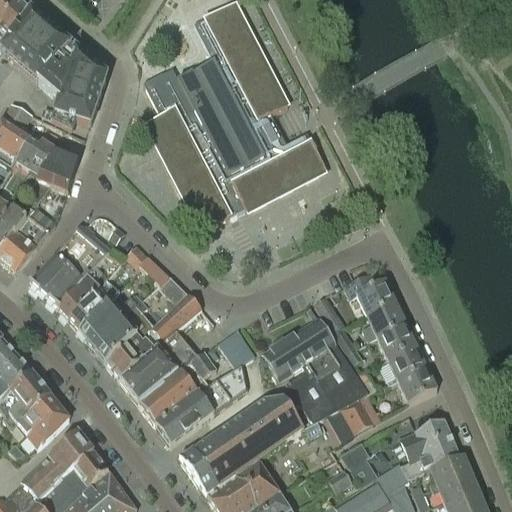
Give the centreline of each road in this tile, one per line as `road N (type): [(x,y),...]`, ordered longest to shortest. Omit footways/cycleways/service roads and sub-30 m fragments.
road 1 (residential): [(501,511),(383,241),(268,299),(217,303),(96,190)]
road 2 (residential): [(170,511),(64,368),(4,309)]
road 3 (residential): [(96,190),(117,77),(28,0)]
road 4 (residential): [(4,309),(96,190)]
